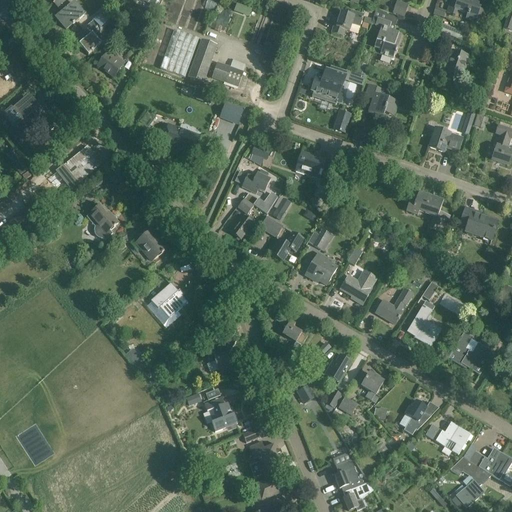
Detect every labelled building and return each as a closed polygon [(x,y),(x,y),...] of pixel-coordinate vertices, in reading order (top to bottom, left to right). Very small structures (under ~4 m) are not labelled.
[(67,9),(65,7),(69,0),(55,0),(54,3),(63,13),(57,19),(61,24),(63,23),(68,28),(66,30),(67,30),(79,20),(85,15),(79,8),(74,3),(71,6),(67,9)] [(476,23),(480,9),(477,8),(480,0),(457,0),(456,3),(451,1),(447,13),(456,16),(458,11),(468,15),(466,20),(476,23)] [(397,2),(395,8),(407,12),(408,6),(397,2)] [(407,12),(395,8),(393,14),(405,17),(407,12)] [(336,18),(332,33),(343,37),(345,31),(350,33),(352,25),(360,28),(364,15),(350,11),(349,15),(341,13),(339,19),(336,18)] [(376,11),(373,20),(372,25),(376,26),(375,27),(381,29),(375,49),(382,52),(380,56),(393,60),(395,55),(396,55),(397,54),(396,53),(397,49),(394,48),(399,34),(389,30),(391,24),(386,22),(388,15),(376,11)] [(83,50),(85,49),(90,54),(88,56),(96,50),(106,42),(96,29),(95,29),(97,28),(99,30),(106,24),(105,22),(108,19),(103,13),(82,31),(88,38),(79,45),(83,50)] [(372,25),(373,20),(365,17),(364,23),(371,26),(372,25)] [(140,29),(135,34),(140,38),(144,34),(140,29)] [(199,40),(174,31),(160,69),(185,78),(199,40)] [(203,85),(217,47),(202,41),(188,79),(203,85)] [(449,58),(444,73),(462,79),(470,58),(451,51),(451,52),(454,53),(452,59),(449,58)] [(116,58),(108,53),(98,67),(114,79),(122,67),(114,61),(116,58)] [(360,63),(356,73),(367,77),(369,72),(364,70),(365,65),(360,63)] [(238,89),(244,73),(217,64),(212,79),(238,89)] [(10,68),(0,76),(0,93),(2,96),(21,80),(10,68)] [(317,77),(312,92),(314,93),(312,98),(336,106),(346,77),(364,83),(366,78),(346,72),(346,73),(331,68),(329,75),(325,74),(323,79),(317,77)] [(372,101),(368,113),(383,118),(385,113),(394,116),(398,103),(379,97),(381,90),(369,85),(364,98),(372,101)] [(212,95),(203,92),(199,102),(209,105),(212,95)] [(11,109),(3,116),(14,129),(24,120),(24,121),(30,115),(32,113),(49,133),(56,126),(39,106),(37,108),(34,104),(35,103),(29,95),(29,96),(12,110),(11,109)] [(225,105),(221,118),(239,125),(244,112),(225,105)] [(340,112),(334,131),(344,134),(350,116),(340,112)] [(152,120),(145,115),(140,120),(147,126),(152,120)] [(473,127),(480,128),(481,118),(474,117),(473,127)] [(462,133),(469,135),(472,126),(465,124),(462,133)] [(169,126),(162,144),(192,155),(199,137),(169,126)] [(511,140),(511,136),(511,130),(499,126),(496,135),(502,137),(498,146),(497,146),(492,162),(508,167),(511,154),(511,151),(506,149),(509,139),(511,140)] [(435,130),(429,148),(444,153),(445,148),(458,152),(462,140),(450,136),(450,135),(435,130)] [(255,144),(252,153),(266,158),(269,149),(255,144)] [(69,176),(70,174),(79,185),(91,173),(99,167),(93,160),(92,161),(90,158),(93,154),(87,147),(80,153),(63,169),(69,176)] [(6,156),(21,177),(23,175),(28,171),(29,171),(17,155),(14,150),(6,156)] [(302,153),(296,172),(319,180),(326,161),(302,153)] [(248,176),(242,188),(256,195),(258,191),(265,194),(271,181),(267,179),(269,174),(261,171),(259,175),(257,174),(255,179),(248,176)] [(23,177),(26,182),(32,177),(29,173),(23,177)] [(411,198),(406,212),(417,216),(419,212),(433,217),(429,230),(444,235),(447,226),(450,217),(440,213),(444,201),(419,193),(419,194),(416,199),(411,198)] [(258,210),(266,216),(275,203),(267,198),(258,210)] [(283,199),(279,207),(286,212),(291,204),(283,199)] [(247,216),(254,207),(244,200),(238,209),(247,216)] [(27,209),(0,230),(0,252),(37,222),(39,221),(29,207),(27,209)] [(110,219),(100,208),(88,219),(95,228),(95,229),(95,230),(95,232),(95,233),(95,234),(96,236),(97,237),(99,238),(101,239),(106,241),(113,235),(110,231),(118,224),(112,217),(110,219)] [(481,214),(473,211),(465,209),(459,227),(466,229),(465,233),(492,242),(498,223),(480,217),(481,214)] [(276,210),(273,216),(280,221),(284,215),(276,210)] [(254,224),(244,216),(238,224),(236,222),(229,232),(241,241),(244,236),(248,238),(257,226),(254,224)] [(276,239),(283,228),(277,224),(270,236),(276,239)] [(137,244),(146,255),(152,263),(161,255),(162,256),(164,254),(163,253),(167,250),(152,231),(137,244)] [(334,237),(323,231),(320,237),(314,233),(308,243),(314,247),(321,251),(326,242),(330,244),(334,237)] [(270,255),(283,263),(290,250),(296,253),(304,239),(293,232),(286,244),(280,240),(270,255)] [(374,236),(373,243),(381,244),(381,237),(374,236)] [(427,257),(430,250),(412,244),(410,251),(407,249),(405,254),(416,258),(417,253),(427,257)] [(363,253),(356,249),(348,263),(355,267),(363,253)] [(333,262),(319,253),(305,276),(318,284),(319,282),(327,287),(338,268),(332,264),(333,262)] [(494,274),(502,277),(505,269),(499,267),(496,269),(494,274)] [(348,277),(340,291),(352,298),(353,297),(356,299),(355,302),(363,306),(372,291),(371,290),(377,280),(364,272),(358,283),(348,277)] [(439,288),(432,283),(422,297),(430,302),(439,288)] [(169,319),(180,310),(187,304),(178,292),(177,293),(171,285),(163,292),(151,302),(159,312),(161,310),(169,319)] [(511,293),(511,288),(502,286),(499,297),(510,300),(511,293)] [(384,302),(376,314),(383,319),(384,318),(395,324),(394,325),(395,326),(402,313),(401,312),(405,307),(407,308),(415,295),(405,289),(394,306),(395,307),(394,308),(384,302)] [(426,302),(407,333),(416,338),(418,336),(423,339),(421,343),(431,349),(442,331),(429,323),(432,318),(429,316),(435,307),(426,302)] [(293,328),(296,325),(278,314),(274,320),(287,327),(283,335),(296,343),(293,348),(299,352),(308,337),(302,334),(293,328)] [(511,319),(504,314),(499,322),(505,325),(498,337),(505,342),(509,336),(511,337),(511,319)] [(473,340),(464,334),(448,359),(461,367),(462,365),(473,372),(481,376),(488,364),(485,362),(491,352),(479,345),(473,354),(466,350),(473,340)] [(224,343),(221,335),(210,339),(213,346),(224,343)] [(218,371),(219,374),(232,369),(230,363),(233,362),(235,360),(236,358),(235,356),(234,354),(231,352),(237,343),(230,339),(224,347),(213,352),(217,361),(214,362),(215,363),(207,366),(210,374),(218,371)] [(133,350),(126,355),(138,371),(145,365),(133,350)] [(325,377),(339,385),(351,363),(340,357),(336,364),(334,362),(330,368),(325,377)] [(299,374),(294,368),(285,376),(290,382),(292,380),(295,383),(300,379),(297,376),(299,374)] [(370,374),(364,383),(361,388),(369,393),(366,398),(376,405),(379,399),(375,396),(378,391),(379,391),(384,383),(370,374)] [(305,381),(294,387),(304,404),(315,398),(305,381)] [(334,392),(326,405),(329,406),(327,410),(332,412),(335,407),(341,396),(334,392)] [(186,401),(189,409),(201,404),(198,396),(186,401)] [(345,399),(339,409),(351,416),(357,406),(345,399)] [(221,407),(219,401),(205,406),(207,412),(210,411),(214,423),(211,424),(215,433),(227,429),(228,433),(238,429),(236,425),(237,425),(234,415),(232,416),(227,405),(221,407)] [(427,409),(416,402),(412,409),(410,408),(405,415),(407,416),(412,419),(404,432),(412,436),(416,431),(417,432),(431,418),(424,414),(427,409)] [(376,409),(374,417),(381,418),(383,410),(376,409)] [(471,436),(458,428),(457,430),(450,425),(445,434),(432,426),(427,435),(426,436),(458,456),(466,444),(471,436)] [(247,444),(259,439),(256,431),(243,435),(247,444)] [(382,442),(375,447),(382,459),(390,453),(382,442)] [(258,458),(260,463),(256,465),(261,476),(268,473),(266,469),(283,463),(278,449),(276,450),(275,446),(264,450),(262,444),(250,448),(254,460),(258,458)] [(475,452),(469,462),(479,468),(499,481),(503,474),(505,475),(511,462),(511,460),(501,454),(500,456),(493,451),(487,461),(484,459),(485,458),(475,452)] [(336,457),(342,473),(353,469),(347,453),(336,457)] [(469,462),(463,459),(455,469),(462,473),(472,479),(473,482),(456,497),(456,498),(452,501),(459,509),(463,505),(467,509),(478,499),(477,498),(483,493),(479,488),(491,478),(478,470),(479,468),(469,462)] [(351,491),(357,489),(367,485),(364,479),(355,483),(351,471),(344,474),(343,474),(335,477),(340,490),(349,486),(351,491)] [(273,477),(256,485),(263,501),(280,494),(273,477)] [(435,484),(439,488),(444,484),(440,480),(435,484)] [(357,489),(359,494),(367,491),(369,490),(367,485),(357,489)] [(441,498),(435,490),(430,494),(436,502),(443,509),(448,505),(441,498)] [(359,494),(352,496),(344,500),(348,511),(349,511),(356,509),(357,511),(365,509),(361,500),(359,494)]
